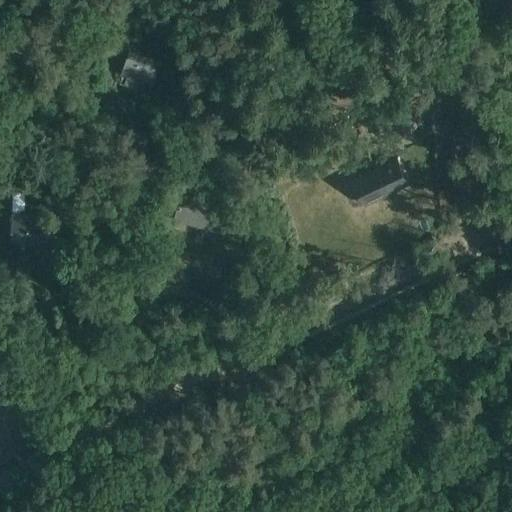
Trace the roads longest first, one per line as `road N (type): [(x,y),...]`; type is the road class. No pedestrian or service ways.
road 1 (track): [(509,511),(485,484),(429,449),(227,361)]
road 2 (track): [(511,222),(257,346)]
road 3 (unclassified): [(0,482),(248,350)]
